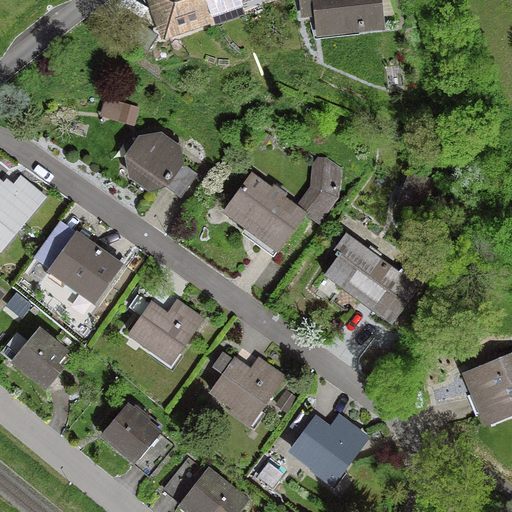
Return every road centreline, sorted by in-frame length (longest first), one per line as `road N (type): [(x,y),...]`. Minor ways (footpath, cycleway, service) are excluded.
road 1 (residential): [(0,135),(221,310),(399,433),(410,462),(410,511)]
road 2 (residential): [(141,511),(0,394)]
